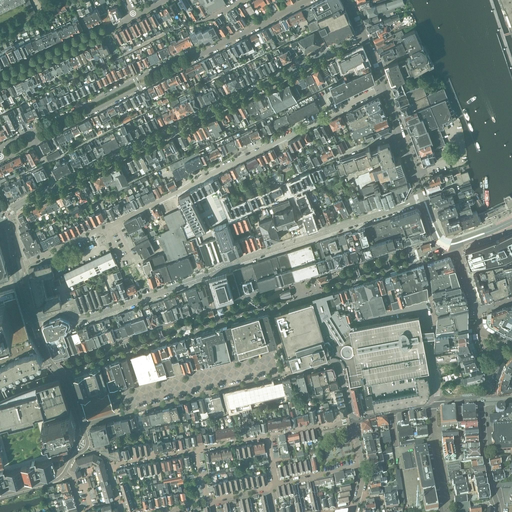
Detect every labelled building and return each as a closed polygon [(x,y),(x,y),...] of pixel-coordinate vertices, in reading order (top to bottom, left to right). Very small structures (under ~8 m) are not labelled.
[(97,10),(97,9),(91,12),(91,11),(92,10),(90,5),(91,4),(89,0),(85,2),(90,12),(95,23),(102,20),(100,16),(97,10)] [(104,9),(108,7),(106,4),(109,3),(108,0),(101,3),(104,9)] [(179,2),(178,1),(178,2),(181,8),(184,6),(185,8),(191,5),(187,0),(180,0),(181,1),(179,2)] [(199,0),(197,0),(196,1),(198,5),(197,5),(200,11),(197,13),(200,18),(208,13),(199,0)] [(199,0),(208,13),(211,12),(211,11),(211,10),(214,9),(215,9),(214,8),(218,7),(221,5),(222,5),(225,3),(225,4),(225,3),(226,3),(223,0),(199,0)] [(247,9),(249,12),(250,13),(257,9),(251,0),(250,0),(247,3),(248,5),(246,7),(247,9)] [(266,3),(264,0),(253,0),(253,1),(252,2),(258,10),(261,9),(264,14),(268,11),(263,5),(266,3)] [(272,0),(278,10),(281,8),(275,0),(272,0)] [(301,10),(306,19),(308,22),(308,23),(315,19),(315,18),(316,18),(316,19),(333,11),(334,14),(345,8),(343,9),(340,2),(341,1),(340,0),(320,0),(312,5),(308,6),(301,10)] [(370,0),(362,0),(357,2),(359,8),(360,8),(372,5),(371,2),(370,0)] [(377,4),(366,8),(368,16),(392,8),(403,4),(403,2),(403,1),(402,0),(390,0),(377,4)] [(511,0),(502,0),(503,3),(502,4),(503,3),(505,9),(504,9),(510,27),(511,26),(511,0)] [(176,19),(178,23),(180,26),(185,25),(182,19),(177,15),(176,13),(180,11),(178,6),(177,7),(175,2),(170,5),(171,5),(169,6),(173,14),(176,19)] [(249,12),(247,9),(246,9),(243,4),(238,8),(243,16),(249,12)] [(109,9),(114,21),(118,19),(119,18),(118,18),(121,17),(118,10),(118,9),(117,6),(109,9)] [(170,15),(173,14),(169,6),(168,6),(167,6),(166,7),(166,8),(164,9),(171,21),(173,20),(170,15)] [(236,7),(231,11),(235,17),(237,15),(236,14),(239,13),(236,7)] [(89,26),(95,23),(90,12),(85,15),(85,14),(86,13),(83,8),(81,9),(80,8),(76,10),(77,11),(78,10),(81,17),(84,15),(89,26)] [(153,10),(158,19),(160,24),(163,23),(161,18),(162,17),(157,8),(153,10)] [(308,22),(310,28),(311,30),(318,27),(316,23),(318,22),(319,26),(327,43),(353,32),(354,29),(345,8),(334,14),(333,11),(316,19),(316,18),(315,18),(315,19),(308,23),(308,22)] [(368,16),(363,18),(366,24),(372,22),(379,19),(378,16),(393,11),(392,8),(368,16)] [(169,22),(171,21),(164,9),(163,9),(162,9),(161,10),(160,10),(160,11),(164,19),(166,17),(169,22)] [(189,11),(194,20),(198,18),(193,9),(189,11)] [(295,13),(289,17),(293,24),(294,26),(293,24),(299,21),(305,18),(306,20),(306,19),(301,10),(295,13)] [(238,21),(235,17),(231,11),(228,13),(227,14),(229,18),(231,17),(232,19),(234,23),(235,23),(238,21)] [(108,12),(104,14),(109,24),(112,22),(109,15),(108,12)] [(154,13),(149,15),(154,25),(159,23),(154,13)] [(104,14),(100,16),(102,20),(105,26),(109,24),(104,14)] [(382,20),(366,26),(369,31),(370,32),(371,31),(383,25),(384,26),(399,19),(400,18),(398,14),(390,17),(382,20)] [(149,15),(144,18),(150,28),(154,25),(149,15)] [(235,17),(238,21),(241,26),(243,25),(244,25),(246,24),(246,23),(242,16),(239,18),(238,17),(239,17),(238,15),(237,15),(235,17)] [(384,26),(376,30),(379,36),(390,31),(392,29),(398,26),(399,29),(404,27),(403,25),(405,24),(408,25),(411,24),(413,20),(411,17),(408,16),(404,17),(403,21),(401,22),(399,19),(384,26)] [(219,18),(213,21),(217,27),(218,26),(217,25),(222,22),(223,23),(224,22),(223,21),(221,17),(220,18),(219,18)] [(144,18),(140,20),(145,30),(150,28),(144,18)] [(72,22),(73,23),(77,31),(82,29),(78,19),(72,22)] [(232,19),(230,20),(236,29),(239,27),(239,28),(242,27),(241,26),(238,21),(235,23),(234,23),(232,19)] [(289,31),(290,30),(288,25),(287,24),(286,22),(285,19),(283,20),(281,20),(281,21),(284,28),(287,27),(289,31)] [(140,20),(135,23),(140,33),(145,30),(140,20)] [(236,29),(230,20),(229,20),(227,21),(229,23),(226,25),(231,32),(236,29)] [(280,21),(276,23),(282,35),(284,34),(283,32),(285,30),(280,21)] [(67,23),(67,25),(72,34),(73,34),(74,33),(75,32),(77,31),(73,23),(71,24),(70,22),(67,23)] [(135,23),(130,25),(135,35),(140,33),(135,23)] [(282,35),(276,23),(272,25),(277,35),(279,34),(280,36),(282,35)] [(65,24),(62,25),(67,36),(68,36),(69,36),(69,35),(71,34),(72,34),(67,25),(66,26),(65,24)] [(56,28),(57,29),(61,39),(61,38),(61,39),(62,38),(63,39),(64,38),(64,37),(65,37),(67,36),(62,25),(56,28)] [(130,25),(125,27),(130,38),(135,35),(130,25)] [(218,26),(217,27),(222,36),(224,34),(226,33),(227,34),(228,33),(228,32),(229,31),(224,25),(221,27),(220,25),(218,26)] [(262,30),(267,41),(272,50),(279,46),(278,44),(275,45),(272,38),(274,37),(272,34),(275,33),(271,25),(262,30)] [(213,26),(208,29),(213,39),(215,37),(216,39),(219,38),(213,26)] [(125,27),(120,30),(125,40),(130,38),(125,27)] [(57,29),(52,31),(56,41),(61,39),(57,29)] [(182,39),(179,40),(183,48),(186,47),(186,46),(188,45),(187,45),(181,30),(180,29),(178,30),(179,33),(182,39)] [(183,29),(181,30),(187,45),(189,45),(190,45),(192,44),(192,43),(193,43),(187,32),(185,33),(183,29)] [(208,29),(202,32),(207,41),(210,40),(211,42),(214,40),(213,39),(208,29)] [(379,36),(373,39),(375,43),(391,35),(397,31),(396,29),(390,32),(390,31),(379,36)] [(125,40),(120,30),(115,32),(120,42),(125,40)] [(196,32),(195,30),(189,33),(194,43),(197,41),(198,43),(201,42),(196,32)] [(201,30),(196,32),(201,42),(203,41),(204,43),(207,41),(202,32),(201,30)] [(262,30),(256,33),(261,41),(264,40),(265,42),(267,41),(262,30)] [(391,35),(375,43),(377,47),(387,42),(387,41),(394,38),(395,39),(401,36),(403,35),(404,35),(401,30),(391,35)] [(422,45),(414,30),(404,35),(403,35),(410,50),(410,51),(413,57),(411,58),(410,57),(407,58),(414,74),(431,64),(428,59),(429,58),(422,45)] [(52,31),(47,33),(51,43),(54,42),(56,41),(52,31)] [(294,49),(301,45),(301,47),(300,47),(301,48),(302,48),(304,53),(320,45),(314,32),(291,44),(294,49)] [(47,33),(41,36),(46,46),(48,45),(51,43),(51,44),(51,43),(47,33)] [(171,33),(170,34),(178,51),(179,50),(180,49),(180,50),(182,49),(182,48),(183,48),(179,40),(176,41),(173,36),(171,33)] [(256,33),(249,37),(253,44),(258,42),(261,46),(263,45),(261,41),(256,33)] [(35,36),(35,37),(41,48),(46,46),(41,36),(40,34),(35,36)] [(178,51),(170,34),(168,35),(169,37),(169,38),(172,43),(169,45),(172,53),(173,53),(174,53),(175,52),(176,51),(178,51)] [(403,35),(401,36),(403,41),(379,52),(381,56),(382,56),(382,57),(382,58),(383,61),(397,55),(397,56),(409,50),(409,51),(410,51),(410,50),(403,35)] [(403,41),(401,36),(395,39),(393,40),(393,41),(377,48),(379,52),(403,41)] [(35,37),(30,39),(36,51),(41,48),(35,37)] [(159,40),(160,43),(166,56),(168,55),(169,55),(171,54),(171,53),(172,53),(168,45),(167,44),(164,45),(161,38),(159,39),(159,40)] [(252,46),(248,38),(242,40),(247,49),(248,52),(253,49),(252,47),(252,46)] [(36,51),(30,39),(30,40),(30,39),(25,42),(26,44),(30,53),(31,53),(32,53),(33,53),(34,52),(36,51)] [(242,40),(237,43),(242,52),(247,49),(242,40)] [(10,42),(11,45),(12,45),(18,58),(20,57),(22,57),(23,57),(24,55),(18,43),(15,44),(14,44),(12,41),(10,42)] [(22,41),(18,43),(24,55),(24,56),(30,54),(25,44),(25,43),(23,44),(22,41)] [(107,55),(111,54),(107,45),(104,47),(102,42),(100,43),(99,41),(95,43),(96,45),(101,55),(104,54),(105,56),(107,55)] [(11,45),(7,47),(5,42),(2,43),(11,61),(13,60),(15,61),(17,60),(17,58),(11,45)] [(157,50),(157,51),(161,58),(162,58),(163,58),(164,58),(164,57),(166,56),(160,43),(159,43),(158,44),(160,49),(157,50)] [(237,43),(232,46),(231,46),(236,55),(242,52),(237,43)] [(150,44),(148,45),(156,61),(158,60),(157,60),(161,58),(157,51),(155,52),(152,47),(150,44)] [(104,61),(101,55),(96,45),(94,46),(94,45),(93,45),(92,46),(91,47),(96,58),(98,56),(101,62),(104,61)] [(147,56),(151,64),(154,62),(155,62),(156,61),(148,45),(146,45),(148,49),(147,49),(150,54),(147,56)] [(84,50),(88,59),(89,58),(89,59),(88,60),(91,65),(94,64),(91,59),(95,58),(90,47),(89,48),(88,47),(87,48),(86,49),(84,50)] [(236,59),(230,47),(229,48),(228,47),(227,48),(227,49),(230,56),(232,55),(235,61),(236,60),(236,59)] [(344,75),(365,66),(365,67),(369,65),(368,65),(365,58),(366,58),(366,57),(361,47),(338,58),(342,70),(344,75)] [(0,54),(0,55),(5,64),(7,63),(9,64),(10,63),(11,62),(11,61),(6,50),(2,52),(0,48),(0,54)] [(276,49),(279,55),(283,63),(290,60),(291,58),(289,55),(291,54),(289,50),(287,51),(283,53),(282,51),(280,52),(279,50),(281,49),(280,48),(276,49)] [(140,49),(138,50),(145,66),(147,65),(147,66),(147,65),(148,65),(150,65),(150,64),(151,64),(147,56),(144,57),(141,52),(140,49)] [(221,52),(227,62),(230,69),(232,68),(229,61),(227,58),(229,57),(226,49),(225,50),(224,49),(223,50),(223,51),(221,52)] [(88,59),(84,50),(80,52),(84,61),(88,59)] [(145,66),(138,50),(135,51),(139,59),(136,61),(140,69),(141,69),(142,69),(143,68),(144,67),(146,66),(145,66)] [(80,64),(84,61),(80,52),(75,54),(80,64)] [(220,52),(214,54),(218,62),(224,58),(223,56),(222,56),(220,52)] [(209,57),(209,58),(211,61),(213,65),(218,63),(218,62),(214,54),(209,57)] [(72,56),(70,57),(75,67),(80,64),(75,55),(72,56)] [(272,58),(273,59),(277,68),(284,65),(283,63),(279,55),(272,58)] [(272,71),(277,68),(273,59),(269,61),(267,56),(264,57),(266,62),(267,62),(272,71)] [(70,57),(65,60),(70,69),(75,67),(70,57)] [(414,74),(407,58),(393,64),(393,63),(387,66),(390,75),(391,74),(395,82),(391,84),(392,85),(401,81),(405,79),(414,74)] [(205,71),(206,73),(211,71),(206,60),(205,59),(200,62),(205,71)] [(60,62),(64,71),(70,69),(65,60),(60,62)] [(136,60),(132,62),(136,71),(140,69),(136,60)] [(326,65),(327,66),(335,81),(338,79),(336,75),(335,75),(333,76),(333,75),(333,73),(339,70),(334,61),(333,60),(331,61),(331,62),(330,63),(326,65)] [(56,64),(55,64),(59,74),(64,71),(60,62),(56,63),(56,64)] [(110,71),(111,71),(114,79),(120,77),(114,66),(112,62),(110,64),(113,69),(110,71)] [(136,71),(132,62),(128,63),(132,72),(136,71)] [(254,62),(252,64),(255,69),(259,77),(265,74),(260,65),(257,67),(254,62)] [(266,62),(260,65),(265,74),(271,71),(267,62),(266,62)] [(114,65),(114,66),(120,77),(125,74),(121,68),(119,63),(117,64),(114,65)] [(55,64),(49,67),(54,76),(59,74),(55,64)] [(251,70),(248,71),(252,80),(259,77),(255,69),(252,64),(248,65),(251,70)] [(127,65),(121,68),(125,74),(130,72),(127,65)] [(193,65),(189,67),(193,76),(195,75),(196,78),(198,77),(193,65)] [(324,65),(319,67),(324,76),(327,75),(329,78),(330,77),(331,79),(327,82),(328,85),(335,81),(327,66),(326,66),(325,65),(324,65)] [(369,66),(369,65),(365,67),(365,66),(344,75),(345,79),(345,80),(354,76),(355,76),(371,69),(369,65),(369,66)] [(102,67),(103,69),(109,82),(114,79),(111,71),(106,73),(105,71),(106,71),(104,66),(102,67)] [(44,69),(49,79),(54,76),(49,67),(44,69)] [(245,73),(243,75),(247,83),(252,80),(248,71),(245,67),(243,68),(245,73)] [(319,67),(311,71),(317,83),(320,88),(320,89),(323,87),(321,82),(323,81),(322,80),(325,79),(324,76),(319,67)] [(39,72),(43,79),(43,81),(49,79),(44,69),(39,72)] [(105,75),(101,77),(104,84),(109,82),(103,69),(101,70),(103,73),(104,73),(105,75)] [(234,70),(237,76),(242,85),(247,83),(243,75),(240,76),(237,70),(236,71),(236,69),(234,70)] [(345,79),(330,86),(335,101),(336,101),(335,100),(341,97),(343,97),(343,95),(349,93),(350,94),(375,82),(371,69),(355,76),(354,76),(345,80),(345,79)] [(92,71),(95,78),(99,87),(104,84),(101,77),(97,79),(93,70),(92,71)] [(181,73),(180,73),(186,83),(188,82),(186,80),(189,78),(188,76),(184,70),(180,72),(181,73)] [(304,76),(308,84),(309,85),(312,92),(320,89),(320,88),(315,79),(311,71),(306,74),(305,75),(305,74),(304,75),(304,76)] [(33,75),(32,75),(37,84),(37,85),(41,83),(43,87),(45,85),(43,81),(43,79),(42,80),(38,72),(36,73),(35,72),(33,73),(33,74),(33,75)] [(89,73),(86,74),(94,90),(100,87),(99,87),(95,78),(92,80),(89,73)] [(185,89),(183,90),(184,93),(189,91),(186,83),(180,73),(179,74),(178,73),(177,74),(177,75),(176,75),(180,82),(182,81),(185,88),(185,89)] [(224,75),(224,77),(227,82),(231,91),(236,88),(235,88),(236,88),(230,74),(229,73),(224,75)] [(232,73),(230,74),(236,88),(237,87),(238,87),(242,85),(237,76),(234,78),(232,73)] [(88,84),(85,85),(88,92),(94,90),(86,74),(84,76),(88,84)] [(30,86),(29,86),(32,92),(35,90),(33,86),(37,84),(32,75),(30,76),(29,75),(27,76),(26,77),(26,78),(30,86)] [(175,75),(170,77),(172,82),(173,81),(175,86),(177,84),(178,87),(181,86),(175,75)] [(75,79),(80,88),(83,95),(88,92),(85,85),(82,86),(80,80),(82,79),(81,76),(75,79)] [(298,79),(302,86),(302,87),(308,84),(304,76),(301,77),(301,76),(299,77),(298,78),(298,79)] [(220,79),(223,85),(227,93),(231,91),(227,82),(224,77),(220,79)] [(22,78),(19,80),(24,89),(22,90),(26,98),(27,100),(31,98),(30,97),(26,88),(29,86),(30,86),(26,78),(24,79),(22,78)] [(294,79),(293,80),(297,87),(298,88),(302,86),(298,79),(298,78),(294,80),(294,79)] [(14,84),(17,90),(17,92),(22,90),(24,89),(19,80),(17,81),(16,82),(14,84)] [(161,82),(166,92),(168,96),(170,95),(166,88),(169,87),(165,80),(161,82)] [(217,80),(214,81),(222,95),(227,93),(223,85),(220,86),(217,80)] [(289,82),(289,83),(297,99),(298,100),(302,98),(298,92),(296,87),(297,87),(293,80),(292,81),(289,82)] [(211,88),(212,89),(216,98),(222,95),(214,81),(212,82),(214,87),(211,88)] [(396,96),(422,85),(424,83),(423,81),(421,82),(421,81),(404,89),(401,82),(392,85),(393,89),(394,92),(394,93),(396,96)] [(154,86),(158,94),(158,95),(159,95),(160,97),(162,96),(161,94),(165,91),(160,82),(154,86)] [(75,90),(74,90),(72,91),(67,83),(66,83),(73,99),(74,98),(74,99),(78,97),(75,90)] [(297,99),(289,83),(288,84),(284,86),(283,86),(283,85),(282,86),(280,87),(279,87),(277,88),(276,89),(274,90),(273,90),(273,91),(269,94),(268,93),(268,94),(277,111),(292,104),(291,102),(297,99)] [(7,87),(10,95),(12,98),(15,96),(16,97),(19,95),(17,92),(17,90),(16,90),(13,85),(11,86),(11,85),(10,85),(9,84),(8,85),(7,86),(7,87)] [(206,84),(204,85),(211,100),(212,99),(212,100),(216,98),(212,89),(209,91),(206,84)] [(62,85),(59,86),(67,102),(72,100),(69,92),(66,94),(62,85)] [(202,86),(205,93),(202,94),(206,103),(210,101),(210,100),(211,100),(204,85),(202,86)] [(400,107),(426,95),(422,85),(396,96),(395,97),(394,97),(394,98),(398,108),(400,107)] [(61,96),(58,98),(61,105),(67,102),(59,86),(57,87),(59,92),(61,96)] [(73,88),(74,90),(75,90),(78,97),(83,95),(80,88),(77,89),(76,86),(73,88)] [(152,97),(158,94),(154,86),(148,89),(152,97)] [(12,98),(10,95),(6,87),(4,88),(3,88),(1,88),(1,89),(0,90),(7,104),(14,101),(12,98)] [(427,95),(431,104),(403,116),(410,135),(411,136),(412,138),(411,138),(412,138),(413,143),(414,145),(414,146),(414,145),(415,148),(415,149),(417,149),(418,153),(417,154),(418,154),(417,155),(433,149),(445,145),(439,129),(443,128),(443,125),(456,119),(454,115),(453,113),(452,109),(451,106),(449,102),(448,99),(446,95),(445,92),(444,88),(427,95)] [(50,96),(52,100),(56,107),(61,105),(58,98),(58,97),(55,99),(52,92),(55,90),(54,89),(48,91),(50,96)] [(148,90),(146,91),(145,91),(144,90),(143,91),(143,92),(141,93),(147,105),(149,104),(147,99),(150,98),(149,97),(151,96),(148,90)] [(0,107),(3,113),(9,109),(8,107),(5,109),(1,100),(4,99),(0,91),(0,107)] [(190,92),(185,95),(187,99),(193,109),(191,110),(193,109),(197,107),(199,106),(193,94),(194,94),(192,91),(190,92)] [(56,107),(52,100),(49,101),(46,96),(47,95),(45,93),(42,94),(46,103),(46,102),(50,110),(56,107)] [(135,96),(138,102),(139,102),(141,101),(143,104),(146,103),(140,93),(138,94),(137,94),(136,94),(136,95),(135,96)] [(206,103),(202,94),(201,93),(195,96),(200,106),(206,103)] [(267,93),(253,100),(262,118),(277,111),(268,94),(267,93)] [(285,111),(291,123),(319,109),(314,100),(317,98),(315,94),(287,107),(288,109),(285,111)] [(42,104),(39,106),(43,114),(48,111),(45,105),(46,104),(42,95),(38,96),(42,104)] [(135,95),(130,98),(134,107),(140,104),(139,102),(138,102),(135,96),(135,95)] [(178,99),(173,102),(174,105),(181,102),(186,113),(187,112),(191,110),(193,109),(187,99),(185,95),(177,99),(178,99)] [(426,95),(400,107),(401,109),(403,115),(429,104),(429,102),(426,95)] [(346,113),(350,121),(366,114),(382,107),(382,106),(381,106),(379,102),(381,101),(378,96),(357,108),(346,113)] [(38,106),(39,106),(35,98),(33,99),(35,102),(33,103),(36,107),(32,109),(36,117),(42,114),(38,106)] [(128,99),(122,102),(126,110),(132,106),(128,99)] [(255,117),(256,119),(257,121),(262,118),(253,100),(250,101),(250,102),(248,103),(248,102),(245,104),(251,115),(254,113),(256,117),(255,117)] [(126,110),(122,102),(116,105),(120,112),(126,110)] [(170,103),(172,108),(174,110),(175,110),(178,117),(186,113),(181,102),(174,105),(173,102),(170,103)] [(25,112),(28,120),(35,117),(31,109),(32,109),(30,104),(28,105),(30,110),(25,112)] [(172,120),(166,108),(164,105),(164,104),(161,105),(162,106),(164,110),(161,112),(166,123),(170,121),(172,120)] [(26,115),(21,105),(17,107),(19,112),(20,114),(16,116),(21,127),(25,125),(25,123),(28,121),(25,116),(26,115)] [(238,108),(241,115),(247,125),(249,124),(245,116),(248,114),(243,105),(238,108)] [(114,106),(107,110),(110,116),(118,113),(117,110),(116,110),(114,106)] [(168,107),(166,108),(172,120),(174,119),(177,117),(174,110),(172,108),(169,110),(168,107)] [(350,121),(354,131),(369,125),(369,126),(387,118),(386,118),(386,117),(386,116),(382,107),(382,108),(382,107),(366,114),(350,121)] [(237,108),(232,111),(235,118),(233,120),(232,120),(234,123),(235,126),(238,124),(237,121),(239,120),(243,128),(247,126),(247,125),(241,115),(237,108)] [(17,126),(19,125),(14,114),(15,114),(13,109),(0,115),(0,119),(0,121),(4,119),(5,120),(6,120),(5,119),(6,119),(11,129),(13,128),(15,129),(17,128),(17,126)] [(110,124),(104,111),(100,113),(106,126),(110,124)] [(232,118),(229,112),(224,114),(224,115),(229,124),(229,125),(234,123),(232,120),(233,120),(232,118)] [(134,113),(122,120),(123,123),(135,116),(134,113)] [(94,116),(97,123),(98,125),(102,124),(101,122),(102,122),(99,114),(94,116)] [(159,117),(156,118),(160,125),(165,123),(161,115),(159,117)] [(229,124),(224,115),(223,115),(222,115),(221,116),(219,118),(223,125),(225,124),(226,126),(229,124)] [(286,115),(279,118),(283,126),(289,123),(286,115)] [(135,120),(137,124),(137,125),(139,124),(137,122),(142,120),(143,123),(139,125),(141,130),(143,134),(149,131),(142,116),(135,120)] [(160,125),(156,118),(156,117),(153,118),(152,116),(150,118),(151,119),(155,128),(160,125)] [(329,122),(333,130),(345,124),(341,116),(340,117),(339,116),(338,117),(338,118),(332,120),(330,120),(330,121),(329,122)] [(143,119),(149,131),(154,128),(150,119),(146,121),(145,118),(143,119)] [(217,131),(218,132),(218,133),(219,133),(221,138),(228,135),(225,130),(223,126),(222,127),(217,118),(212,120),(214,125),(213,126),(216,131),(217,131)] [(283,126),(279,118),(273,121),(274,124),(276,129),(283,126)] [(354,131),(358,138),(363,136),(364,135),(366,136),(386,127),(385,126),(389,124),(388,122),(387,118),(369,126),(369,125),(361,128),(354,131)] [(89,119),(84,121),(88,129),(92,127),(91,125),(92,124),(91,123),(89,119)] [(267,120),(268,122),(266,123),(264,120),(261,121),(263,125),(264,124),(268,133),(275,130),(271,121),(270,121),(270,119),(267,120)] [(215,134),(218,132),(217,131),(216,131),(213,126),(214,125),(212,120),(207,123),(212,133),(214,132),(215,134)] [(84,121),(79,124),(82,130),(82,132),(88,129),(84,121)] [(14,134),(12,130),(11,130),(7,122),(2,124),(8,136),(14,134)] [(200,126),(204,136),(209,144),(216,141),(215,138),(209,141),(208,138),(212,136),(206,123),(204,124),(203,125),(202,125),(200,126)] [(131,131),(134,138),(142,134),(138,127),(137,125),(137,124),(135,125),(136,128),(131,131)] [(332,137),(325,124),(320,126),(327,139),(332,137)] [(71,128),(75,135),(76,137),(80,134),(79,132),(76,125),(71,128)] [(125,125),(123,126),(130,140),(131,140),(134,138),(130,129),(127,131),(125,125)] [(123,126),(121,127),(123,132),(124,131),(124,132),(121,134),(125,143),(129,141),(129,140),(130,140),(123,126)] [(202,137),(204,136),(200,126),(196,128),(203,142),(204,144),(205,144),(202,137)] [(256,126),(248,130),(252,140),(261,136),(256,126)] [(263,126),(258,129),(261,136),(267,133),(263,126)] [(313,129),(316,134),(316,135),(316,136),(317,137),(319,136),(319,137),(321,136),(324,141),(327,140),(319,126),(315,128),(313,129)] [(363,136),(358,138),(354,140),(356,144),(356,145),(365,142),(374,138),(390,132),(390,131),(391,130),(391,129),(389,126),(386,127),(366,136),(364,135),(363,136)] [(113,132),(119,145),(120,146),(123,144),(123,143),(125,142),(125,143),(121,134),(118,128),(118,129),(113,132)] [(200,143),(203,142),(196,128),(192,130),(196,139),(199,138),(199,139),(199,141),(200,143)] [(248,130),(247,128),(239,132),(245,144),(252,140),(248,130)] [(67,130),(63,132),(67,139),(68,140),(72,138),(71,137),(67,130)] [(196,140),(196,139),(192,130),(189,132),(187,132),(186,133),(188,138),(187,138),(189,142),(191,141),(191,142),(196,140)] [(63,132),(59,134),(64,143),(66,146),(68,145),(65,139),(67,139),(63,132)] [(113,132),(99,139),(106,152),(109,150),(119,145),(113,132)] [(239,132),(232,135),(237,147),(240,145),(240,146),(242,145),(242,144),(244,143),(239,132)] [(301,135),(306,143),(311,140),(307,132),(305,134),(304,133),(302,134),(302,135),(301,135)] [(59,134),(55,136),(59,143),(61,142),(62,144),(64,143),(59,134)] [(177,137),(182,147),(183,146),(185,149),(187,148),(185,145),(189,144),(184,134),(177,137)] [(237,147),(232,135),(224,139),(229,151),(237,147)] [(301,135),(297,137),(302,148),(306,145),(301,135)] [(59,143),(55,136),(52,138),(56,146),(58,145),(59,147),(60,147),(61,149),(62,148),(59,143)] [(297,137),(292,140),(298,150),(302,148),(297,137)] [(39,144),(44,152),(56,146),(52,138),(39,144)] [(162,145),(166,151),(167,154),(170,152),(171,154),(171,155),(172,158),(173,158),(174,161),(176,160),(176,159),(184,156),(183,153),(180,154),(178,149),(173,139),(169,141),(167,142),(162,145)] [(288,142),(291,147),(293,152),(298,150),(292,140),(288,142)] [(378,148),(375,149),(371,151),(369,147),(365,148),(366,150),(339,160),(337,161),(338,163),(336,163),(340,174),(349,170),(371,163),(371,161),(379,158),(382,168),(396,163),(395,163),(394,158),(393,158),(391,153),(392,152),(389,145),(388,145),(387,143),(388,143),(387,143),(386,143),(386,141),(382,143),(383,144),(377,146),(378,148)] [(341,142),(336,144),(337,148),(340,153),(345,151),(345,150),(341,142)] [(90,149),(86,151),(91,160),(96,157),(89,143),(88,144),(90,149)] [(101,143),(97,146),(101,155),(106,152),(101,143)] [(228,151),(224,143),(218,146),(218,147),(221,155),(222,154),(222,155),(223,155),(224,154),(225,153),(228,151)] [(211,145),(212,147),(216,157),(221,155),(218,147),(215,148),(213,144),(211,145)] [(332,150),(330,145),(329,145),(327,146),(329,149),(326,151),(323,146),(322,144),(318,146),(319,147),(320,149),(322,153),(320,154),(324,161),(335,156),(334,153),(332,150)] [(165,152),(162,145),(156,148),(162,160),(162,161),(165,159),(167,163),(170,161),(167,154),(166,151),(165,152)] [(78,148),(81,154),(85,163),(91,160),(86,151),(83,152),(82,149),(85,148),(84,146),(78,148)] [(101,155),(97,146),(92,148),(97,157),(101,155)] [(216,157),(212,147),(207,150),(211,159),(216,157)] [(291,147),(288,148),(293,158),(294,158),(294,159),(297,157),(296,155),(295,155),(293,152),(291,147)] [(152,149),(150,150),(158,167),(161,166),(158,161),(162,160),(156,148),(152,150),(152,149)] [(278,160),(280,163),(281,166),(285,164),(284,163),(293,159),(293,158),(288,148),(283,151),(284,152),(279,155),(280,159),(278,160)] [(26,153),(28,156),(26,157),(25,155),(22,157),(24,161),(25,160),(29,158),(37,154),(36,154),(35,153),(35,152),(34,149),(29,151),(27,152),(26,153)] [(278,164),(280,163),(278,160),(273,149),(271,150),(270,150),(268,151),(268,152),(271,159),(275,158),(278,164)] [(75,150),(72,151),(79,165),(81,164),(81,165),(85,163),(81,154),(77,155),(75,150)] [(144,153),(149,165),(153,164),(155,169),(158,167),(150,150),(148,151),(148,152),(144,153)] [(79,165),(72,151),(69,153),(70,154),(72,158),(69,160),(73,168),(77,166),(79,165)] [(203,163),(200,157),(198,152),(182,159),(169,165),(175,177),(176,180),(189,173),(188,170),(203,163)] [(200,157),(203,163),(210,160),(207,152),(200,156),(200,157)] [(268,160),(269,164),(272,163),(267,152),(265,153),(264,153),(263,154),(262,155),(265,161),(268,160)] [(139,156),(138,157),(146,174),(148,172),(148,171),(146,167),(150,166),(149,165),(144,153),(144,154),(143,154),(139,156)] [(29,158),(30,162),(29,163),(31,167),(28,169),(28,170),(37,166),(36,165),(35,162),(39,160),(39,159),(38,158),(39,158),(37,154),(29,158)] [(314,157),(318,164),(323,162),(319,154),(314,157)] [(259,156),(257,157),(260,164),(261,164),(263,169),(263,170),(265,169),(263,164),(263,163),(265,162),(261,155),(260,155),(259,156)] [(433,155),(421,159),(422,161),(424,165),(424,166),(427,165),(432,163),(435,162),(435,161),(436,161),(437,160),(435,157),(434,156),(433,157),(433,155)] [(17,157),(15,158),(19,166),(24,163),(20,156),(19,156),(17,157)] [(307,157),(312,166),(317,164),(313,157),(310,158),(309,156),(307,157)] [(132,159),(137,169),(139,172),(142,171),(143,175),(146,174),(138,157),(132,159)] [(251,160),(254,167),(258,166),(260,171),(263,169),(261,164),(260,164),(257,157),(256,157),(251,160)] [(10,161),(14,168),(19,166),(15,158),(13,160),(12,159),(11,160),(10,161)] [(307,164),(302,166),(299,158),(297,159),(299,163),(295,164),(299,171),(304,169),(311,166),(308,160),(306,162),(307,164)] [(132,171),(137,169),(132,159),(127,162),(132,171)] [(52,169),(56,177),(72,169),(68,160),(52,169)] [(249,170),(254,167),(251,160),(246,162),(249,170)] [(7,162),(5,164),(9,171),(14,168),(10,161),(9,161),(7,162)] [(381,181),(405,173),(400,161),(369,172),(372,180),(379,178),(381,181)] [(126,162),(120,165),(123,171),(125,176),(129,175),(127,172),(130,170),(126,162)] [(241,165),(240,165),(243,173),(248,171),(244,163),(241,165)] [(323,168),(327,177),(330,176),(329,173),(336,170),(333,163),(323,168)] [(9,171),(5,164),(3,164),(2,164),(1,165),(1,166),(0,166),(4,173),(9,171)] [(33,170),(31,171),(33,176),(35,175),(38,180),(42,178),(44,177),(45,178),(47,177),(47,175),(42,165),(38,168),(33,170)] [(123,171),(120,165),(120,166),(117,167),(117,166),(114,168),(112,170),(112,169),(111,170),(114,175),(119,187),(128,182),(125,176),(123,171)] [(238,166),(236,167),(241,178),(242,177),(243,179),(246,178),(245,176),(243,177),(242,175),(241,174),(243,173),(240,165),(238,166)] [(241,178),(236,167),(235,167),(230,170),(234,178),(236,177),(238,180),(240,179),(241,182),(244,181),(243,179),(242,177),(241,178)] [(316,170),(319,178),(321,181),(326,178),(325,176),(322,168),(316,170)] [(102,174),(106,183),(115,179),(110,170),(102,174)] [(224,173),(230,185),(231,185),(229,180),(232,179),(229,171),(224,173)] [(319,178),(316,171),(310,173),(314,181),(319,178)] [(470,179),(467,171),(460,174),(463,181),(470,179)] [(219,175),(227,193),(232,190),(230,185),(224,173),(223,174),(223,173),(219,175)] [(405,173),(381,181),(383,189),(388,188),(388,186),(407,180),(405,173)] [(430,184),(437,182),(450,177),(453,176),(452,173),(443,176),(442,173),(429,178),(429,179),(430,184)] [(26,180),(27,181),(31,189),(32,189),(36,187),(37,186),(31,174),(26,176),(28,180),(26,180)] [(22,177),(20,178),(22,183),(21,183),(26,192),(31,189),(27,181),(25,182),(24,181),(25,179),(23,175),(21,176),(22,177)] [(102,192),(103,194),(106,193),(105,190),(103,191),(100,187),(103,185),(106,184),(102,175),(101,175),(100,175),(99,176),(99,177),(98,177),(93,180),(99,193),(102,192)] [(308,175),(303,177),(304,178),(307,185),(312,183),(308,175)] [(218,177),(214,179),(218,187),(222,185),(218,177)] [(450,177),(437,182),(430,184),(426,186),(428,192),(439,188),(442,187),(441,185),(442,185),(452,181),(450,177)] [(15,181),(14,182),(20,194),(26,192),(21,183),(22,183),(20,178),(17,180),(19,184),(16,185),(15,181)] [(162,179),(164,184),(166,188),(169,187),(171,192),(178,189),(176,185),(174,180),(173,180),(172,178),(166,181),(164,178),(162,179)] [(181,203),(178,205),(179,207),(186,222),(181,224),(186,238),(196,234),(197,234),(203,231),(196,215),(189,202),(218,188),(218,187),(214,179),(214,178),(199,185),(199,186),(178,197),(181,203)] [(304,178),(299,180),(302,187),(302,188),(307,186),(307,185),(304,178)] [(88,181),(93,191),(94,194),(97,192),(95,190),(97,189),(93,179),(88,181)] [(154,180),(156,183),(160,192),(163,191),(164,192),(165,191),(165,190),(166,190),(162,183),(159,184),(156,179),(154,180)] [(299,180),(294,182),(297,189),(297,190),(302,188),(302,187),(299,180)] [(108,183),(111,189),(118,185),(117,184),(114,186),(112,181),(108,183)] [(362,198),(366,209),(369,208),(383,203),(384,207),(390,204),(390,203),(395,202),(396,203),(404,200),(403,199),(403,198),(404,195),(405,195),(407,191),(407,190),(408,187),(409,187),(410,187),(407,181),(381,191),(380,189),(379,190),(376,183),(375,182),(367,185),(368,186),(362,188),(365,197),(362,198)] [(13,186),(11,188),(15,197),(19,195),(20,194),(14,182),(12,183),(13,186)] [(91,198),(92,198),(93,201),(95,200),(95,198),(94,199),(94,198),(86,182),(81,185),(85,194),(88,192),(91,198)] [(294,182),(289,184),(292,192),(292,193),(297,190),(297,189),(294,182)] [(15,197),(11,188),(9,185),(8,185),(7,183),(5,184),(6,186),(4,187),(6,192),(4,193),(6,197),(8,196),(9,199),(9,200),(10,200),(14,198),(15,197)] [(162,195),(160,192),(156,183),(154,184),(155,188),(152,189),(157,198),(162,195)] [(470,183),(460,186),(461,191),(472,188),(471,187),(470,183)] [(279,187),(271,191),(274,196),(281,192),(279,187)] [(452,187),(447,188),(443,190),(443,189),(428,194),(431,201),(434,200),(452,194),(455,193),(453,188),(452,187)] [(76,193),(80,201),(80,202),(83,200),(83,199),(86,197),(81,188),(80,188),(78,189),(78,190),(75,191),(76,193)] [(147,188),(145,189),(151,201),(156,198),(153,191),(149,192),(147,188)] [(458,192),(459,197),(465,196),(464,194),(467,193),(469,193),(473,192),(473,191),(473,189),(471,188),(458,192)] [(151,201),(145,189),(143,190),(144,191),(140,193),(146,203),(151,201)] [(67,205),(70,203),(69,202),(75,200),(76,203),(80,201),(76,193),(73,194),(72,190),(62,195),(67,205)] [(271,190),(266,193),(269,200),(275,198),(274,196),(271,191),(271,190)] [(136,197),(140,206),(145,204),(141,195),(139,192),(135,194),(137,197),(136,197)] [(356,192),(351,194),(354,202),(351,203),(355,213),(356,213),(357,213),(358,213),(359,212),(359,211),(361,211),(355,197),(357,196),(356,192)] [(266,193),(261,195),(264,203),(269,200),(266,193)] [(304,194),(296,198),(299,203),(307,199),(304,194)] [(437,208),(445,205),(453,203),(454,202),(452,194),(434,200),(437,208)] [(71,214),(67,206),(62,195),(61,196),(60,196),(59,196),(57,196),(57,197),(57,198),(62,208),(65,207),(69,215),(71,214)] [(130,195),(128,196),(130,200),(134,209),(139,206),(135,198),(132,199),(130,195)] [(258,195),(253,197),(256,205),(262,203),(258,195)] [(227,196),(222,198),(226,208),(232,205),(227,196)] [(338,196),(340,200),(334,203),(336,209),(337,209),(339,213),(341,212),(343,217),(344,216),(344,217),(346,216),(346,215),(347,215),(349,214),(348,213),(340,196),(338,196)] [(366,209),(362,198),(359,200),(357,196),(355,197),(361,211),(363,210),(364,211),(365,210),(366,210),(366,209)] [(50,200),(55,210),(54,210),(55,212),(56,211),(56,210),(60,207),(56,197),(52,199),(51,199),(51,200),(50,200)] [(253,197),(248,199),(251,207),(256,205),(253,197)] [(470,208),(469,204),(473,203),(474,201),(474,199),(472,198),(468,200),(467,201),(467,202),(461,204),(463,210),(470,208)] [(307,199),(299,203),(301,208),(309,204),(307,199)] [(44,203),(49,213),(51,212),(54,210),(55,210),(50,200),(46,202),(45,202),(44,203)] [(118,201),(119,203),(123,212),(124,214),(129,211),(125,205),(124,206),(121,200),(118,201)] [(247,200),(242,202),(245,211),(250,208),(247,200)] [(272,206),(274,213),(273,213),(272,214),(273,215),(277,227),(278,228),(278,227),(281,226),(281,227),(284,225),(290,223),(294,222),(296,221),(297,221),(297,220),(293,208),(293,207),(292,207),(291,207),(289,200),(272,206)] [(119,214),(123,212),(119,203),(116,205),(115,202),(113,203),(114,206),(117,212),(118,212),(119,214)] [(242,202),(237,205),(240,213),(245,211),(242,202)] [(44,203),(38,206),(42,214),(44,213),(45,215),(49,213),(44,203)] [(438,212),(441,218),(457,212),(461,211),(458,203),(456,203),(454,205),(453,203),(445,205),(445,207),(442,208),(443,209),(440,211),(438,212)] [(309,204),(301,208),(303,213),(308,211),(310,210),(311,209),(309,204)] [(226,208),(224,209),(225,211),(227,210),(230,217),(235,215),(232,207),(232,205),(226,208)] [(232,207),(235,215),(240,213),(237,205),(232,207)] [(32,209),(37,219),(39,218),(38,216),(42,214),(38,206),(33,208),(32,209)] [(106,209),(109,215),(108,215),(111,221),(117,217),(112,206),(106,209)] [(163,214),(161,211),(160,211),(158,207),(155,209),(155,207),(151,209),(154,215),(152,216),(153,219),(155,218),(163,214)] [(159,239),(162,247),(165,252),(163,253),(167,263),(188,256),(183,241),(182,240),(186,238),(181,224),(185,222),(179,208),(164,216),(170,229),(157,235),(159,239)] [(317,208),(315,209),(317,213),(314,214),(316,218),(319,225),(326,223),(325,223),(327,222),(326,218),(324,219),(322,214),(319,215),(317,208)] [(390,218),(392,224),(393,224),(420,215),(420,214),(419,213),(418,212),(419,210),(418,208),(403,214),(393,217),(394,217),(390,218)] [(470,208),(461,211),(457,212),(461,228),(480,222),(477,211),(472,213),(470,208)] [(37,219),(32,209),(27,211),(26,212),(25,212),(29,220),(32,219),(33,221),(37,219)] [(309,214),(302,216),(307,231),(316,228),(311,214),(313,214),(311,209),(310,210),(308,211),(309,213),(309,214)] [(323,209),(326,218),(327,222),(330,222),(333,221),(333,220),(332,216),(334,216),(332,211),(330,212),(329,209),(326,210),(326,209),(325,209),(323,209)] [(89,215),(94,225),(99,223),(95,214),(95,212),(89,215)] [(101,212),(95,214),(99,223),(100,223),(102,222),(102,221),(104,220),(101,212)] [(457,212),(441,218),(440,218),(442,224),(449,232),(462,228),(461,228),(457,212)] [(21,228),(22,230),(20,231),(20,232),(22,235),(21,236),(25,244),(26,246),(23,248),(27,257),(28,257),(43,250),(37,237),(33,239),(28,228),(31,226),(24,213),(18,216),(21,224),(19,225),(21,228)] [(138,216),(136,217),(138,220),(140,220),(142,224),(143,224),(144,226),(149,224),(147,219),(146,220),(145,217),(145,218),(143,214),(142,213),(138,216)] [(87,217),(84,219),(88,228),(89,227),(90,228),(91,227),(92,226),(94,225),(89,215),(88,214),(86,215),(87,217)] [(390,218),(386,220),(387,224),(386,224),(387,226),(390,225),(390,227),(393,226),(396,235),(400,234),(401,234),(402,236),(405,235),(408,234),(411,233),(425,229),(425,228),(424,228),(424,227),(423,227),(420,217),(421,217),(420,215),(393,224),(392,224),(390,218)] [(151,243),(159,239),(157,235),(149,239),(146,234),(145,235),(138,220),(136,217),(136,216),(124,222),(142,258),(155,252),(151,243)] [(236,232),(252,227),(248,216),(232,221),(236,232)] [(88,228),(84,219),(84,218),(82,219),(83,221),(80,223),(83,230),(84,230),(85,230),(86,230),(86,229),(88,228)] [(270,242),(272,242),(271,242),(280,239),(278,235),(278,232),(277,232),(276,228),(272,218),(259,222),(266,243),(270,242)] [(386,220),(364,227),(369,242),(373,255),(396,247),(392,237),(393,236),(396,235),(393,226),(390,227),(390,225),(387,226),(386,224),(387,224),(386,220)] [(74,225),(78,233),(79,233),(81,232),(81,231),(83,230),(80,223),(78,224),(77,221),(73,223),(74,225)] [(225,246),(233,243),(226,222),(213,227),(216,238),(220,248),(225,246)] [(69,225),(68,226),(73,235),(75,234),(76,234),(77,234),(77,233),(78,233),(74,225),(71,227),(70,224),(69,225)] [(49,226),(51,230),(57,243),(58,242),(59,242),(61,242),(61,241),(61,240),(58,233),(55,234),(53,229),(53,228),(51,225),(49,226)] [(68,228),(64,230),(67,238),(68,237),(69,238),(70,237),(70,236),(73,235),(68,226),(67,226),(68,228)] [(359,231),(358,231),(360,236),(362,244),(369,242),(364,227),(359,229),(359,231)] [(67,238),(64,230),(63,228),(62,229),(62,230),(61,230),(62,231),(59,233),(62,240),(63,240),(64,240),(65,240),(65,239),(67,238)] [(255,234),(259,246),(260,246),(261,246),(263,245),(263,244),(265,244),(259,228),(257,229),(258,233),(255,234)] [(427,236),(425,229),(411,233),(413,237),(417,236),(418,241),(426,238),(427,236)] [(51,236),(49,237),(53,245),(55,244),(55,243),(57,243),(51,230),(49,230),(51,236)] [(358,231),(351,234),(356,250),(357,249),(360,259),(366,257),(363,246),(362,244),(360,236),(358,231)] [(465,249),(463,249),(464,251),(470,267),(479,265),(479,266),(485,264),(484,264),(502,260),(511,255),(511,231),(508,233),(508,234),(499,238),(500,240),(496,241),(495,241),(496,240),(495,239),(478,245),(465,249)] [(351,232),(345,234),(348,245),(349,250),(352,261),(360,259),(357,249),(356,250),(351,234),(351,232)] [(44,233),(42,234),(48,247),(50,246),(53,245),(49,237),(46,238),(44,233)] [(411,243),(418,241),(417,236),(413,237),(411,233),(408,234),(411,243)] [(48,247),(42,234),(40,235),(43,240),(40,241),(44,249),(45,249),(46,248),(47,247),(48,247)] [(243,251),(258,246),(254,234),(239,240),(235,241),(236,244),(225,248),(221,250),(223,258),(233,254),(243,251)] [(345,234),(338,236),(346,263),(352,261),(349,250),(348,245),(345,234)] [(396,235),(393,236),(396,247),(399,246),(400,246),(404,245),(400,234),(396,235)] [(405,235),(402,236),(405,245),(411,243),(408,234),(405,235)] [(338,236),(320,242),(323,248),(323,251),(330,249),(331,253),(332,254),(336,266),(346,263),(338,236)] [(183,241),(188,256),(194,254),(196,260),(199,268),(205,265),(196,237),(183,241)] [(206,265),(207,265),(207,264),(212,262),(212,263),(213,263),(212,262),(217,261),(223,259),(223,258),(220,248),(216,238),(199,244),(206,265),(206,264),(206,265)] [(320,242),(316,243),(319,254),(321,262),(322,261),(323,264),(322,265),(323,268),(324,270),(329,268),(325,255),(323,251),(323,248),(320,242)] [(369,242),(362,244),(363,246),(366,257),(373,255),(369,242)] [(314,244),(311,245),(319,271),(319,272),(324,270),(323,268),(322,265),(323,264),(322,261),(321,262),(319,254),(316,243),(314,244)] [(432,249),(430,243),(421,246),(422,252),(432,249)] [(0,280),(9,277),(5,263),(0,245),(0,280)] [(287,253),(295,279),(319,271),(311,245),(287,253)] [(157,249),(160,255),(163,254),(167,263),(163,253),(165,252),(162,247),(157,249)] [(111,251),(106,254),(112,267),(117,265),(112,253),(111,253),(111,251)] [(276,256),(278,260),(284,282),(295,279),(287,253),(276,256)] [(106,254),(101,256),(108,269),(112,267),(106,254)] [(163,254),(160,255),(157,256),(160,265),(165,281),(172,278),(167,264),(167,263),(163,254)] [(335,266),(332,257),(331,255),(328,256),(328,254),(325,255),(329,268),(335,266)] [(101,256),(97,258),(103,271),(108,269),(101,256)] [(149,258),(157,283),(158,282),(159,283),(161,282),(165,281),(160,265),(157,256),(149,258)] [(167,263),(167,264),(172,278),(194,270),(188,256),(167,263)] [(276,256),(252,264),(257,279),(260,290),(279,284),(276,273),(274,267),(274,266),(277,265),(276,261),(278,260),(276,256)] [(448,267),(453,265),(451,258),(449,257),(448,257),(445,258),(448,267)] [(97,258),(92,260),(98,273),(103,271),(97,258)] [(157,283),(149,258),(143,261),(143,262),(144,261),(144,263),(143,263),(145,270),(150,285),(157,283)] [(445,258),(434,261),(436,269),(437,269),(448,267),(445,258)] [(92,260),(87,262),(94,276),(98,273),(92,260)] [(284,282),(278,260),(276,261),(277,265),(274,266),(274,267),(279,284),(284,282)] [(429,268),(430,270),(436,269),(434,261),(428,263),(429,267),(429,268)] [(87,262),(83,264),(89,278),(94,276),(87,262)] [(56,284),(55,280),(51,263),(46,264),(46,265),(42,266),(42,265),(42,266),(37,267),(37,266),(37,267),(34,267),(34,268),(28,269),(29,275),(29,276),(29,275),(30,278),(31,283),(32,287),(32,288),(33,288),(34,292),(33,292),(34,292),(35,297),(34,297),(35,297),(36,301),(35,302),(36,302),(36,304),(36,305),(37,305),(37,308),(41,310),(44,309),(44,310),(45,310),(45,309),(47,309),(48,309),(47,308),(52,307),(52,308),(52,307),(57,306),(57,307),(57,306),(61,305),(62,305),(59,293),(53,295),(51,286),(57,284),(56,284)] [(83,264),(78,267),(84,280),(89,278),(83,264)] [(233,270),(233,271),(237,282),(240,295),(243,294),(244,294),(245,294),(246,293),(247,294),(260,290),(257,279),(252,264),(233,270)] [(511,266),(511,264),(503,266),(509,293),(511,292),(511,266)] [(132,273),(135,280),(140,279),(137,271),(135,265),(131,267),(133,273),(132,273)] [(417,267),(412,268),(421,300),(422,300),(423,299),(425,299),(428,298),(427,288),(427,287),(428,280),(424,268),(423,266),(424,266),(423,266),(422,265),(417,267),(417,266),(417,267)] [(437,269),(438,274),(455,270),(453,265),(448,267),(437,269)] [(489,286),(493,298),(507,293),(507,294),(509,293),(503,266),(492,268),(485,270),(488,279),(489,281),(488,282),(488,284),(489,286)] [(78,267),(73,269),(80,282),(84,280),(78,267)] [(412,268),(402,271),(412,303),(421,300),(412,268)] [(73,269),(69,271),(75,284),(80,282),(73,269)] [(430,275),(432,291),(444,289),(444,288),(460,285),(455,270),(438,274),(430,275)] [(482,281),(486,280),(488,279),(485,270),(481,271),(481,272),(480,273),(480,272),(478,273),(479,279),(482,278),(482,281)] [(65,275),(67,280),(70,287),(75,284),(69,271),(64,273),(65,275)] [(120,271),(113,274),(121,297),(128,294),(125,284),(124,284),(122,278),(122,277),(120,271)] [(233,271),(226,273),(231,289),(234,298),(234,297),(240,295),(240,296),(241,296),(240,295),(237,282),(233,271)] [(397,273),(402,288),(401,289),(405,304),(406,303),(406,304),(407,304),(412,303),(402,271),(397,273)] [(231,289),(226,273),(210,278),(211,284),(217,303),(224,301),(230,299),(233,298),(234,298),(231,289)] [(397,273),(390,275),(400,306),(405,305),(405,304),(401,289),(402,288),(397,273)] [(482,302),(485,301),(479,282),(476,274),(473,275),(482,302)] [(400,306),(390,275),(384,277),(383,277),(379,278),(379,279),(377,279),(387,310),(393,308),(400,306)] [(139,277),(140,281),(143,288),(149,286),(147,279),(143,280),(141,276),(139,277)] [(329,281),(327,276),(317,279),(319,284),(329,281)] [(376,279),(364,283),(373,314),(383,311),(383,310),(384,310),(384,311),(386,310),(376,279)] [(481,282),(479,282),(485,301),(493,298),(489,286),(484,288),(483,283),(482,283),(482,282),(481,282)] [(359,306),(363,316),(363,317),(363,316),(365,316),(373,314),(364,283),(363,283),(353,286),(359,306)] [(126,287),(126,288),(129,294),(137,291),(135,284),(126,287)] [(204,284),(196,287),(203,307),(204,307),(208,305),(209,304),(209,301),(204,284)] [(433,297),(445,294),(462,290),(461,286),(460,286),(460,285),(444,288),(444,289),(432,291),(433,297)] [(349,288),(353,300),(352,301),(353,304),(355,304),(356,307),(359,306),(353,286),(349,288)] [(114,288),(110,289),(111,292),(114,299),(115,299),(117,298),(121,296),(118,289),(118,287),(114,289),(114,288)] [(196,287),(185,291),(193,311),(203,307),(196,287)] [(0,382),(37,366),(38,366),(39,365),(42,361),(43,360),(43,358),(45,356),(43,350),(39,345),(35,344),(33,342),(30,334),(15,288),(0,292),(0,382)] [(78,296),(80,304),(85,302),(82,295),(79,296),(78,295),(80,294),(78,288),(75,290),(77,295),(78,296)] [(293,294),(291,288),(286,290),(283,292),(280,294),(281,298),(285,297),(289,296),(293,295),(293,294)] [(348,288),(343,289),(352,320),(352,319),(355,319),(358,318),(357,318),(353,304),(352,301),(348,289),(348,288)] [(343,289),(338,291),(345,311),(348,321),(352,320),(343,289)] [(434,306),(449,304),(467,301),(465,296),(464,296),(463,293),(464,293),(463,292),(463,290),(462,290),(445,294),(433,297),(433,298),(433,299),(433,298),(434,301),(433,301),(434,301),(434,302),(434,303),(435,306),(434,306)] [(185,291),(180,293),(187,313),(193,311),(185,291)] [(338,291),(332,293),(337,307),(338,306),(340,312),(339,312),(340,313),(345,311),(338,291)] [(180,293),(174,295),(182,315),(187,313),(180,293)] [(325,306),(329,307),(331,313),(338,310),(339,313),(340,313),(339,312),(340,312),(338,306),(337,307),(332,293),(329,294),(328,294),(326,297),(326,299),(325,301),(325,302),(325,304),(325,306)] [(174,295),(168,297),(175,317),(182,315),(174,295)] [(164,299),(164,300),(171,319),(175,317),(168,297),(164,299)] [(164,300),(157,302),(164,321),(171,319),(164,300)] [(449,304),(434,306),(434,307),(435,308),(435,309),(435,310),(435,312),(436,312),(438,313),(437,313),(437,314),(438,314),(440,313),(442,313),(444,312),(445,312),(446,312),(447,311),(447,310),(450,309),(451,311),(468,307),(467,301),(449,304)] [(150,305),(157,323),(163,321),(157,302),(150,305)] [(329,355),(329,354),(314,306),(313,303),(303,306),(303,307),(295,309),(285,312),(275,315),(281,333),(283,332),(284,337),(282,337),(291,367),(311,361),(327,356),(329,355)] [(314,306),(329,354),(331,353),(331,355),(333,355),(335,355),(337,356),(339,357),(340,358),(341,359),(343,360),(344,362),(344,364),(344,366),(346,366),(350,385),(429,370),(428,370),(426,360),(427,360),(426,356),(423,341),(423,338),(422,335),(421,331),(421,329),(421,327),(423,325),(410,315),(408,318),(351,328),(351,326),(348,321),(345,311),(340,313),(339,313),(338,310),(331,313),(329,307),(325,306),(326,307),(325,308),(322,308),(320,309),(315,303),(313,303),(314,306)] [(155,324),(157,323),(151,307),(150,307),(149,304),(142,306),(149,323),(150,326),(155,324)] [(363,316),(359,306),(356,307),(355,304),(353,304),(357,318),(363,316)] [(505,335),(507,333),(511,321),(511,305),(509,306),(507,309),(504,315),(498,327),(497,330),(497,331),(504,335),(504,334),(505,335)] [(491,312),(491,313),(487,315),(487,319),(491,320),(492,320),(504,315),(507,309),(506,309),(506,307),(491,312)] [(135,329),(139,328),(141,329),(145,328),(147,324),(145,319),(143,319),(144,317),(144,316),(142,316),(143,314),(141,309),(138,308),(128,311),(135,329)] [(436,332),(448,330),(468,328),(468,309),(467,309),(451,313),(450,313),(449,314),(449,315),(437,318),(436,332)] [(121,314),(129,333),(135,331),(135,329),(128,311),(121,314)] [(119,327),(122,336),(129,333),(121,314),(115,316),(116,317),(117,320),(119,327)] [(264,314),(259,316),(269,348),(269,347),(271,347),(271,348),(272,348),(272,347),(277,346),(274,336),(273,333),(274,332),(273,330),(272,329),(267,314),(264,315),(264,314)] [(497,330),(498,327),(504,315),(492,320),(491,320),(487,319),(487,323),(489,326),(495,330),(495,329),(497,330)] [(232,324),(231,324),(239,356),(239,358),(239,357),(247,355),(247,354),(255,352),(255,353),(263,350),(265,349),(267,348),(267,349),(269,348),(259,316),(258,316),(256,317),(244,320),(239,322),(232,324)] [(71,353),(65,336),(64,335),(71,333),(74,328),(72,327),(73,326),(69,324),(68,322),(59,318),(43,323),(42,327),(47,341),(48,341),(53,355),(57,357),(63,355),(64,355),(65,356),(71,354),(71,353)] [(109,318),(102,321),(104,328),(109,340),(111,339),(111,340),(116,338),(111,325),(109,318)] [(102,321),(99,322),(101,328),(101,331),(105,342),(109,340),(104,328),(103,324),(102,322),(102,321)] [(99,322),(89,325),(97,345),(105,342),(101,331),(101,328),(99,322)] [(113,324),(111,325),(116,338),(122,336),(119,327),(115,329),(113,324)] [(231,324),(227,326),(235,358),(237,358),(237,357),(238,357),(238,356),(239,356),(231,324)] [(86,326),(77,330),(84,349),(89,347),(97,345),(89,325),(90,327),(87,328),(86,326)] [(227,326),(223,327),(231,359),(232,359),(231,358),(235,358),(235,359),(235,358),(227,326)] [(201,334),(206,350),(210,365),(210,364),(213,364),(213,362),(214,362),(214,363),(231,359),(231,360),(231,359),(223,327),(222,327),(201,334)] [(71,334),(74,342),(78,351),(84,349),(77,330),(76,330),(77,332),(71,334)] [(65,336),(71,353),(71,354),(78,351),(74,342),(71,334),(65,336)] [(201,334),(196,335),(201,351),(206,365),(210,365),(206,350),(201,334)] [(472,340),(471,334),(468,334),(448,337),(449,346),(451,346),(450,344),(469,341),(472,341),(472,340)] [(191,337),(201,367),(201,366),(205,365),(206,365),(201,351),(196,335),(196,336),(192,337),(191,337)] [(450,348),(449,346),(448,337),(448,335),(435,336),(434,346),(434,349),(445,348),(450,348)] [(184,339),(194,368),(201,367),(191,337),(189,338),(189,337),(184,339)] [(179,341),(188,370),(189,370),(193,369),(194,368),(184,339),(179,341)] [(188,370),(179,341),(173,342),(182,370),(182,371),(188,370)] [(445,353),(471,349),(475,348),(473,342),(472,341),(450,344),(451,346),(449,346),(450,348),(445,348),(445,353)] [(173,342),(166,344),(176,373),(176,372),(179,372),(179,371),(178,368),(180,368),(181,370),(182,370),(173,342)] [(166,344),(158,347),(167,375),(176,373),(166,344)] [(160,377),(167,375),(158,347),(151,350),(159,374),(160,377)] [(460,351),(445,353),(435,354),(436,362),(458,358),(474,356),(474,355),(472,350),(472,349),(471,349),(460,351)] [(151,350),(143,352),(150,374),(154,373),(156,378),(160,377),(159,374),(151,350)] [(150,374),(143,352),(137,354),(131,356),(140,382),(156,378),(154,373),(150,374)] [(464,364),(465,370),(478,366),(479,365),(479,363),(478,363),(477,363),(477,362),(475,357),(463,360),(460,361),(461,365),(464,364)] [(127,358),(119,360),(127,384),(127,385),(135,383),(127,358)] [(111,363),(119,387),(127,384),(119,360),(111,363)] [(119,387),(111,363),(103,366),(104,369),(110,389),(111,389),(118,387),(119,387)] [(466,375),(467,376),(483,372),(482,366),(481,366),(481,365),(478,366),(465,370),(460,371),(461,374),(469,371),(470,375),(466,375)] [(75,378),(88,419),(114,410),(100,366),(90,369),(91,371),(84,374),(84,375),(75,378)] [(327,378),(334,376),(335,375),(333,369),(331,368),(325,370),(327,378)] [(511,371),(503,369),(501,374),(511,378),(511,371)] [(325,370),(318,371),(321,385),(323,391),(330,390),(327,378),(325,370)] [(321,385),(318,371),(311,373),(314,385),(315,389),(316,392),(316,393),(323,391),(321,385)] [(0,396),(0,487),(57,471),(81,435),(75,418),(61,372),(18,386),(0,396)] [(483,372),(467,376),(465,376),(462,377),(456,378),(457,383),(468,381),(483,378),(483,372)] [(304,374),(306,385),(312,384),(309,373),(304,374)] [(373,406),(374,411),(422,402),(421,402),(420,400),(422,400),(423,399),(424,399),(425,398),(426,400),(429,395),(427,394),(428,393),(428,392),(428,391),(428,390),(430,389),(426,373),(363,385),(367,408),(368,408),(368,407),(373,406)] [(297,376),(299,386),(300,391),(301,396),(302,396),(309,394),(306,385),(304,374),(297,376)] [(499,380),(507,383),(508,383),(508,382),(511,383),(511,378),(501,374),(499,380)] [(290,378),(291,385),(293,385),(293,387),(294,387),(295,387),(295,386),(299,386),(297,376),(292,377),(292,378),(290,378)] [(290,378),(282,380),(287,398),(287,399),(294,397),(291,385),(290,378)] [(499,380),(498,386),(504,388),(503,393),(505,392),(507,387),(505,387),(507,383),(499,380)] [(283,381),(226,393),(231,411),(249,407),(248,403),(286,394),(283,381)] [(360,398),(363,398),(361,392),(359,393),(357,387),(350,388),(356,414),(366,412),(365,410),(363,410),(360,398)] [(339,406),(346,405),(343,389),(330,392),(332,404),(338,403),(339,406)] [(220,394),(212,396),(216,411),(217,417),(225,415),(225,413),(220,394)] [(212,396),(204,398),(207,413),(216,411),(212,396)] [(201,415),(203,421),(206,420),(209,419),(209,417),(208,414),(207,413),(204,398),(201,399),(199,400),(202,412),(204,411),(205,414),(201,415)] [(194,416),(196,423),(199,422),(198,420),(199,420),(198,414),(197,414),(196,410),(194,411),(194,409),(199,407),(199,406),(197,400),(192,401),(191,401),(191,402),(192,408),(194,416)] [(186,411),(187,418),(190,418),(189,413),(192,412),(190,402),(184,403),(186,411)] [(169,407),(173,421),(180,419),(178,410),(177,405),(176,405),(176,406),(174,406),(169,407)] [(308,408),(309,410),(311,422),(318,421),(315,408),(313,409),(313,406),(310,407),(308,408)] [(494,446),(494,448),(495,454),(511,452),(511,408),(505,410),(505,409),(504,408),(503,407),(502,406),(501,406),(500,406),(499,407),(498,407),(497,409),(496,410),(497,412),(497,413),(498,414),(499,414),(498,417),(497,417),(490,418),(490,422),(490,425),(490,426),(491,426),(492,427),(493,426),(493,436),(493,437),(492,438),(492,439),(492,440),(492,442),(492,443),(492,444),(493,444),(494,445),(494,446)] [(162,409),(166,423),(173,421),(169,407),(168,408),(166,409),(166,408),(162,409)] [(347,415),(345,407),(339,408),(341,417),(347,416),(347,415)] [(462,408),(462,416),(463,424),(477,423),(476,409),(475,408),(462,408)] [(148,413),(151,423),(158,421),(159,425),(166,423),(162,409),(160,410),(160,411),(157,412),(157,411),(148,413)] [(457,426),(456,409),(450,409),(450,410),(445,410),(440,410),(441,428),(457,426)] [(329,410),(325,411),(327,419),(334,418),(332,410),(329,410)] [(142,414),(146,430),(150,429),(149,427),(152,426),(151,423),(148,413),(142,414)] [(142,414),(134,416),(135,417),(136,422),(138,428),(138,430),(140,429),(141,431),(146,430),(142,414)] [(415,422),(414,414),(414,415),(413,414),(411,414),(410,415),(408,416),(409,424),(413,423),(413,426),(416,426),(415,422)] [(401,425),(402,428),(404,427),(402,416),(402,417),(401,416),(399,416),(399,417),(398,417),(396,418),(397,426),(401,425)] [(134,417),(128,419),(131,430),(137,429),(134,417)] [(128,418),(121,420),(125,435),(125,436),(127,435),(127,434),(131,433),(131,431),(131,430),(128,419),(128,418)] [(260,420),(262,432),(268,430),(266,421),(263,422),(262,419),(260,420)] [(121,420),(114,422),(117,434),(118,437),(125,435),(121,420)] [(382,420),(376,421),(377,429),(381,428),(382,429),(381,431),(381,433),(384,432),(384,431),(382,420)] [(377,434),(377,433),(376,432),(378,432),(377,429),(376,421),(369,422),(370,424),(371,430),(372,430),(372,434),(373,435),(377,434)] [(107,423),(107,424),(110,436),(109,436),(110,439),(118,437),(117,434),(114,422),(107,423)] [(362,436),(363,439),(371,438),(370,434),(372,434),(372,430),(371,430),(370,424),(369,423),(367,423),(366,424),(366,425),(361,425),(360,427),(362,436)] [(110,439),(106,424),(105,424),(105,425),(103,426),(103,425),(102,425),(100,426),(90,429),(94,443),(93,443),(94,444),(110,439)] [(458,433),(461,433),(478,431),(477,430),(477,424),(464,425),(457,426),(458,433)] [(400,443),(405,442),(411,441),(414,440),(412,427),(397,429),(398,433),(399,432),(400,438),(399,438),(400,443)] [(192,430),(189,431),(192,445),(197,444),(196,435),(192,436),(192,430)] [(478,437),(478,431),(461,433),(462,439),(471,439),(478,438),(478,437)] [(442,441),(453,440),(460,439),(462,439),(461,433),(458,433),(442,434),(442,441)] [(294,444),(293,436),(286,438),(288,448),(293,447),(292,445),(294,444)] [(363,439),(364,445),(373,443),(380,442),(379,436),(375,437),(371,438),(363,439)] [(285,438),(278,439),(280,449),(283,449),(284,454),(285,454),(286,455),(288,455),(285,438)] [(462,439),(460,439),(461,446),(471,445),(479,444),(478,438),(471,439),(462,439)] [(411,441),(405,442),(405,443),(400,443),(400,447),(401,447),(414,444),(416,452),(414,453),(402,455),(405,471),(417,469),(418,472),(418,473),(419,476),(418,476),(419,477),(420,480),(419,480),(419,481),(420,481),(420,484),(420,485),(421,484),(421,488),(422,492),(421,492),(422,492),(423,496),(422,496),(423,496),(423,500),(423,501),(425,511),(426,511),(438,510),(436,498),(435,498),(436,498),(436,497),(435,497),(434,494),(435,494),(435,493),(434,493),(434,490),(434,489),(433,486),(433,485),(432,482),(433,482),(432,481),(432,482),(431,478),(432,478),(431,478),(431,474),(430,470),(429,467),(430,466),(429,466),(428,463),(429,462),(428,462),(428,461),(429,461),(428,459),(428,458),(427,458),(423,442),(424,441),(424,440),(425,440),(424,440),(411,442),(411,441)] [(451,460),(456,459),(454,449),(454,448),(453,440),(442,441),(442,447),(443,447),(443,449),(442,449),(445,461),(450,460),(451,460)] [(460,446),(461,453),(467,453),(472,452),(479,451),(479,450),(479,444),(471,445),(461,446),(460,446)] [(99,451),(107,455),(109,452),(108,447),(105,447),(99,449),(99,451)] [(122,449),(124,458),(130,456),(128,448),(122,449)] [(109,452),(107,455),(115,460),(116,459),(114,450),(109,452)] [(472,452),(467,453),(464,454),(465,462),(480,460),(479,451),(472,452)] [(92,463),(93,464),(98,456),(93,453),(89,455),(92,463)] [(316,457),(318,457),(317,454),(315,454),(310,455),(311,465),(313,474),(318,473),(316,464),(313,464),(313,460),(316,459),(316,457)] [(93,464),(95,465),(104,462),(103,459),(98,456),(93,464)] [(372,459),(368,460),(369,467),(374,466),(378,465),(377,461),(382,460),(381,457),(373,459),(372,459)] [(81,468),(82,466),(79,458),(75,459),(73,464),(81,468)] [(169,473),(166,460),(161,461),(161,462),(160,462),(161,470),(165,469),(166,474),(169,473)] [(480,460),(465,462),(466,466),(471,465),(472,467),(470,467),(471,469),(472,469),(483,467),(482,460),(480,460)] [(450,468),(447,469),(448,475),(463,472),(461,463),(449,465),(450,468)] [(80,469),(81,468),(73,464),(70,468),(71,472),(80,469)] [(380,466),(375,467),(375,470),(372,471),(374,476),(382,474),(382,470),(383,470),(382,467),(383,467),(382,464),(380,465),(380,466)] [(502,465),(501,465),(492,467),(492,468),(491,468),(492,473),(501,471),(500,467),(503,467),(502,465)] [(136,466),(132,466),(126,467),(127,471),(127,472),(128,472),(129,476),(133,476),(133,477),(135,476),(134,472),(137,472),(136,466)] [(127,473),(125,468),(116,470),(118,476),(127,473)] [(395,468),(399,494),(403,493),(400,471),(397,471),(396,468),(395,468)] [(472,470),(473,478),(485,476),(485,475),(486,475),(484,468),(472,470)] [(464,472),(465,480),(473,478),(472,470),(464,472)] [(492,474),(493,482),(505,480),(503,471),(492,474)] [(456,482),(465,480),(464,472),(463,472),(448,475),(450,484),(456,482)] [(334,477),(336,487),(353,484),(354,482),(353,479),(355,478),(354,478),(353,474),(354,474),(353,473),(334,477)] [(164,474),(162,474),(163,479),(163,480),(164,483),(165,482),(167,482),(170,481),(170,478),(169,474),(166,474),(167,479),(165,479),(164,474)] [(372,484),(379,482),(382,482),(381,478),(387,477),(387,474),(371,477),(372,479),(371,479),(371,480),(371,481),(371,483),(372,483),(372,484)] [(487,481),(485,476),(469,479),(452,483),(453,489),(455,505),(460,504),(461,505),(469,503),(474,502),(488,500),(488,499),(491,499),(489,493),(488,487),(486,481),(487,481)] [(314,482),(315,487),(324,485),(325,488),(331,487),(331,489),(334,488),(332,478),(314,482)] [(59,483),(62,492),(71,489),(69,480),(63,482),(59,483)] [(371,491),(371,492),(383,489),(382,485),(387,483),(386,481),(382,482),(379,482),(379,483),(371,485),(371,487),(370,487),(371,488),(370,488),(369,488),(370,490),(371,491)] [(120,484),(128,511),(134,509),(126,482),(120,484)] [(168,503),(174,502),(172,493),(169,494),(167,482),(165,482),(168,503)] [(158,484),(159,489),(162,504),(168,503),(166,495),(166,492),(162,493),(161,489),(162,489),(162,486),(163,486),(162,484),(161,483),(158,484)] [(178,487),(181,500),(186,499),(185,491),(182,492),(181,486),(178,487)] [(370,498),(379,497),(398,494),(397,486),(394,486),(388,488),(383,489),(371,492),(369,492),(370,498)] [(293,497),(294,498),(299,497),(297,487),(292,489),(292,487),(275,490),(277,500),(293,497)] [(511,488),(501,489),(504,505),(511,505),(511,488)] [(61,492),(62,498),(73,495),(72,489),(61,492)] [(161,505),(160,496),(156,497),(155,490),(153,491),(156,506),(161,505)] [(113,493),(104,496),(106,501),(115,499),(113,493)] [(398,494),(384,496),(385,509),(400,507),(398,494)] [(322,504),(323,511),(329,510),(327,501),(323,502),(322,496),(320,497),(321,504),(322,504)] [(56,506),(56,508),(75,503),(74,499),(65,501),(62,502),(63,504),(58,505),(56,506)] [(266,499),(260,500),(261,504),(256,505),(257,511),(268,508),(266,499)] [(365,511),(371,511),(374,511),(375,511),(374,501),(367,502),(367,506),(366,506),(367,508),(365,508),(365,511)] [(240,508),(235,509),(235,511),(250,511),(257,511),(256,505),(251,506),(250,502),(239,505),(240,508)] [(413,504),(415,511),(421,510),(420,503),(413,504)] [(470,511),(470,510),(469,503),(461,505),(455,506),(456,511),(470,511)]
